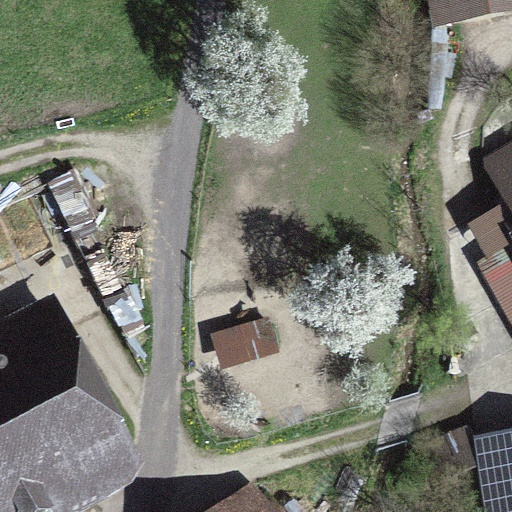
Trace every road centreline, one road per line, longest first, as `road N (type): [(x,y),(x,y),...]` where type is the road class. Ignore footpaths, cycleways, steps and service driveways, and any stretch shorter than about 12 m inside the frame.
road 1 (track): [(150,511),(196,481),(416,423),(469,394),(463,293),(444,208),(446,143),(475,73),(511,29)]
road 2 (residential): [(145,511),(193,95),(213,0)]
